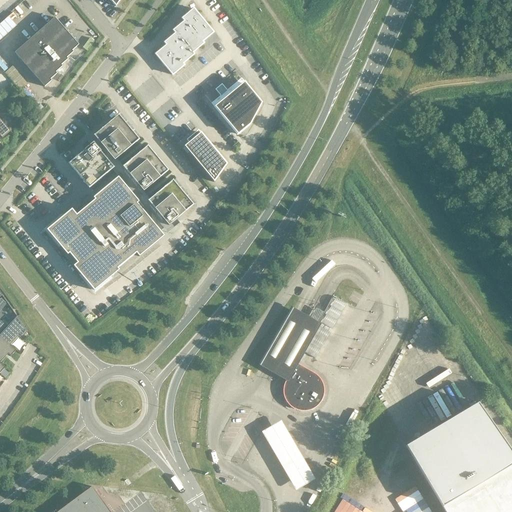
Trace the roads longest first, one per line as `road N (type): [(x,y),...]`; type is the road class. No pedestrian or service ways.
road 1 (secondary): [(371,0),(273,201),(135,376)]
road 2 (track): [(511,355),(265,0)]
road 3 (secondary): [(182,357),(239,292),(317,178),(401,0)]
road 4 (unclassified): [(0,203),(120,47),(80,0)]
road 5 (unknown): [(219,431),(248,402),(286,422),(296,454),(287,511)]
road 6 (unclassified): [(95,381),(0,257)]
road 7 (track): [(362,139),(411,92),(474,80)]
road 8 (secondary): [(179,480),(170,432),(182,357)]
